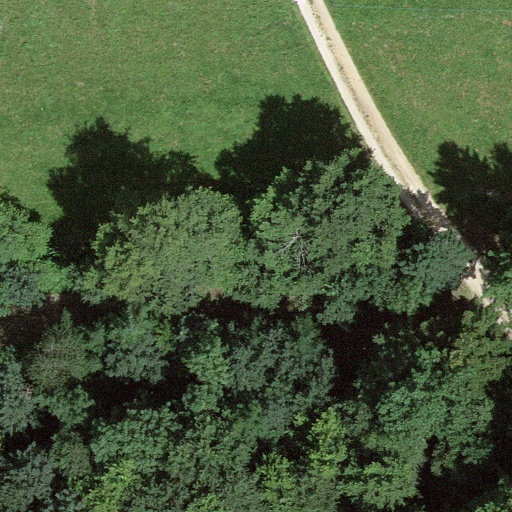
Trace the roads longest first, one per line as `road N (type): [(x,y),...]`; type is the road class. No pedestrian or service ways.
road 1 (track): [(511,324),(245,314),(0,326)]
road 2 (track): [(302,0),(371,139),(471,268),(511,300)]
